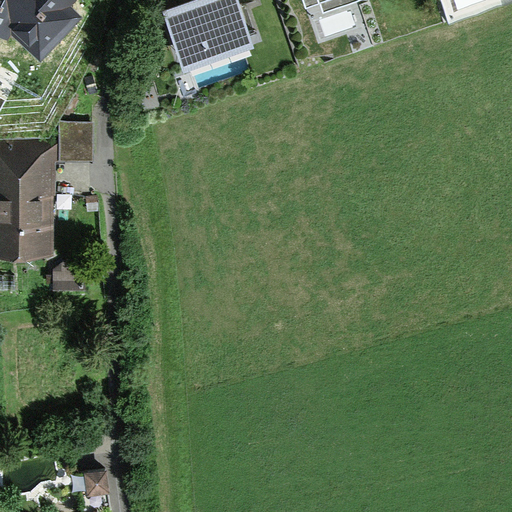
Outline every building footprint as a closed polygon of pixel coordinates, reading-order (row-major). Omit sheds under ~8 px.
[(0,0),(0,35),(10,40),(13,34),(41,60),(81,17),(69,7),(75,0),(0,0)] [(180,0),(165,5),(183,57),(252,34),(240,0),(180,0)] [(60,159),(91,158),(91,122),(60,122),(60,159)] [(55,144),(0,143),(0,256),(55,256),(55,144)] [(84,266),(59,265),(58,284),(83,285),(84,266)]
